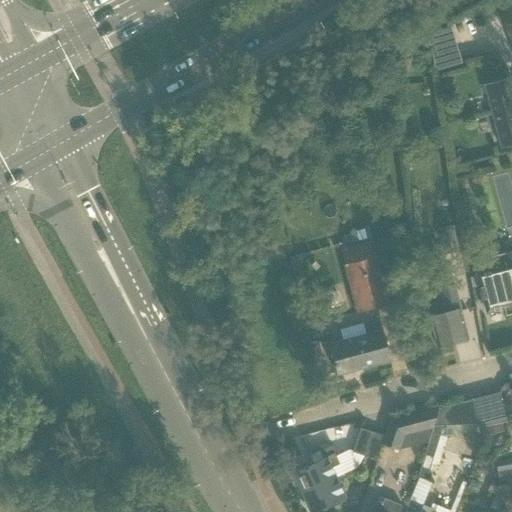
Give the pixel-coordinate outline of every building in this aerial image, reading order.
[(450,27),(428,33),(435,71),(461,64),(450,27)] [(511,91),(508,78),(483,85),(500,149),(511,145),(511,91)] [(450,226),(438,230),(444,254),(457,251),(450,226)] [(340,249),(357,311),(388,303),(371,241),(340,249)] [(493,270),(476,274),(481,293),(486,312),(503,308),(506,316),(511,313),(511,251),(490,257),(490,258),(491,263),(493,270)] [(446,311),(428,316),(432,328),(437,348),(468,339),(463,320),(453,286),(440,290),(446,311)] [(321,321),(306,325),(309,339),(324,335),(321,321)] [(328,344),(331,356),(337,375),(391,360),(382,329),(328,344)] [(498,393),(471,400),(477,424),(478,428),(486,426),(488,434),(503,431),(502,423),(506,422),(505,417),(499,393),(498,393)] [(440,408),(434,426),(477,424),(471,400),(455,404),(440,408)] [(384,436),(381,445),(387,446),(400,450),(400,449),(429,442),(431,436),(434,426),(440,408),(389,421),(384,437),(384,436)] [(360,428),(352,452),(363,456),(364,457),(364,456),(372,433),(360,428)] [(364,456),(364,457),(376,460),(380,448),(381,445),(384,436),(372,433),(364,456)] [(329,442),(321,445),(325,455),(334,452),(329,442)] [(292,475),(290,476),(295,487),(297,486),(301,494),(336,478),(356,469),(363,456),(352,452),(348,451),(336,456),(335,453),(312,463),(311,461),(312,464),(292,472),(291,473),(292,475)] [(511,459),(495,462),(497,472),(511,469),(511,459)] [(336,478),(301,494),(304,502),(302,503),(306,511),(315,511),(331,505),(332,508),(333,508),(331,505),(346,498),(336,478)] [(490,485),(487,492),(494,495),(498,488),(490,485)] [(371,511),(398,511),(401,506),(389,501),(383,498),(381,503),(376,501),(371,511)]
